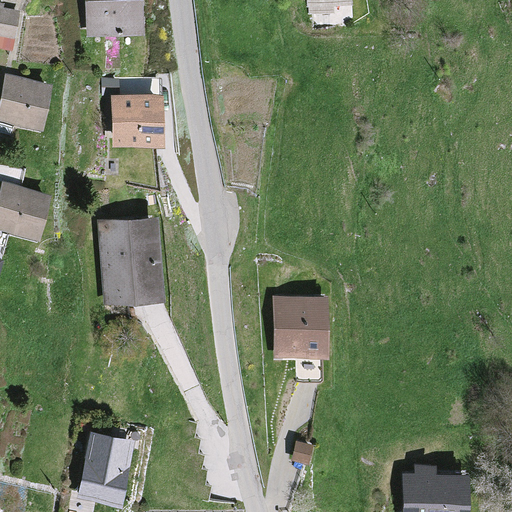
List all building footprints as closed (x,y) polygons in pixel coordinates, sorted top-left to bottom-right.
[(139,0),(89,0),(91,34),(141,31),(139,0)] [(349,2),(348,0),(307,0),(308,4),(312,4),(312,10),(331,10),(331,2),(349,2)] [(3,4),(0,3),(0,33),(14,36),(18,13),(2,10),(3,4)] [(117,88),(159,90),(159,74),(118,72),(117,88)] [(36,81),(0,73),(0,122),(27,128),(36,81)] [(160,96),(116,97),(116,146),(161,145),(160,96)] [(49,198),(4,185),(0,200),(0,223),(39,235),(49,198)] [(156,222),(104,225),(108,300),(161,297),(156,222)] [(324,300),(279,300),(279,355),(324,355),(324,300)] [(133,442),(96,434),(81,496),(118,504),(133,442)] [(312,446),(298,443),(294,459),(307,462),(312,446)] [(452,511),(452,469),(392,471),(393,511),(452,511)]
